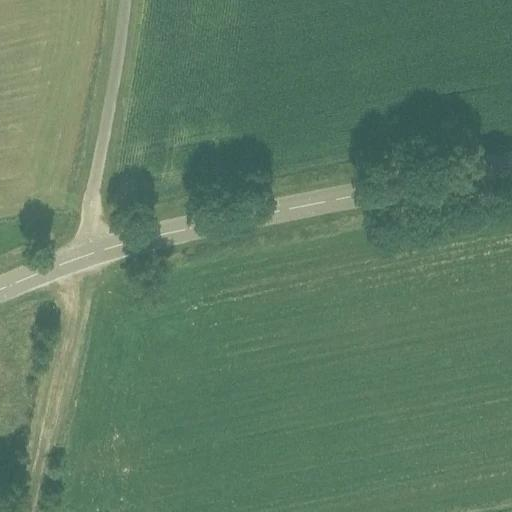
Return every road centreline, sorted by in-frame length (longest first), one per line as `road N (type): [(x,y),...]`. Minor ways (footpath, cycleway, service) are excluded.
road 1 (tertiary): [(82,258),(511,167)]
road 2 (unclassified): [(82,258),(123,0)]
road 3 (track): [(82,258),(28,511)]
